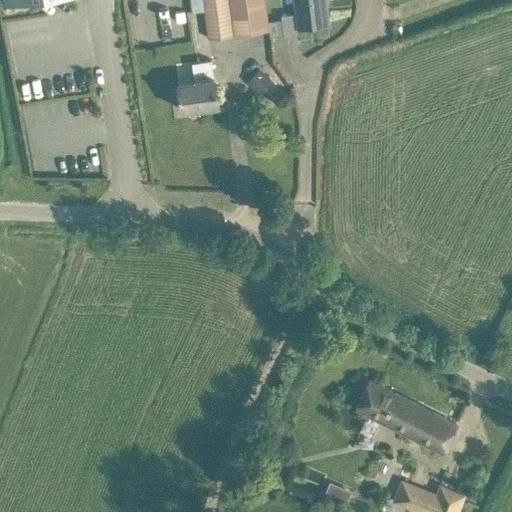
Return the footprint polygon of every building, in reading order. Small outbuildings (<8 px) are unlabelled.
[(264,0),(203,0),(208,37),(268,29),(264,0)] [(293,0),(294,6),(295,12),(297,26),(327,22),(324,3),(323,0),(293,0)] [(217,104),(215,84),(213,76),(211,59),(191,61),(194,78),(177,80),(179,93),(177,93),(178,97),(179,97),(181,109),(217,104)] [(442,451),(456,423),(369,379),(355,406),(442,451)] [(261,436),(271,440),(276,427),(267,423),(261,436)] [(425,511),(456,511),(463,494),(440,485),(436,494),(402,481),(395,500),(425,511)]
